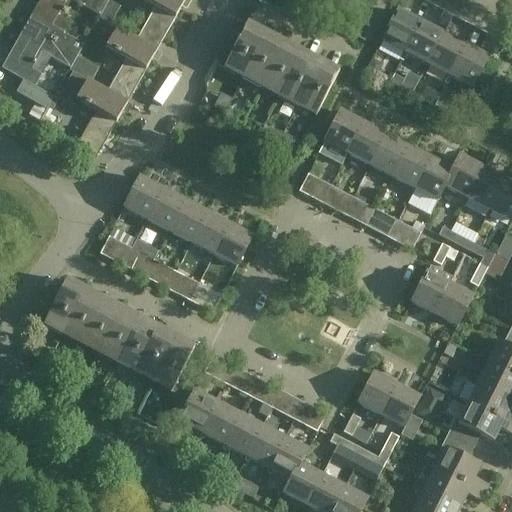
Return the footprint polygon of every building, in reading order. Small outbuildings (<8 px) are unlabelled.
[(40,0),(31,17),(64,36),(71,24),(61,19),(70,2),(99,18),(109,0),(40,0)] [(136,0),(154,10),(136,42),(156,53),(185,1),(184,0),(136,0)] [(450,0),(444,13),(453,18),(461,1),(460,0),(450,0)] [(470,5),(461,1),(453,18),(461,22),(470,5)] [(399,13),(382,43),(405,55),(421,24),(399,13)] [(376,21),(363,15),(352,37),(365,43),(376,21)] [(31,17),(1,70),(23,83),(17,94),(47,111),(54,100),(35,89),(41,77),(31,71),(41,55),(70,71),(83,47),(64,36),(31,17)] [(489,37),(498,41),(507,24),(498,20),(489,37)] [(443,36),(421,24),(405,55),(427,67),(443,36)] [(224,72),(242,82),(267,35),(248,25),(224,72)] [(125,61),(106,94),(126,106),(156,53),(136,42),(116,31),(105,50),(125,61)] [(285,44),(267,35),(242,82),(261,91),(285,44)] [(443,36),(427,67),(450,79),(466,48),(443,36)] [(498,41),(489,37),(482,49),(491,54),(498,41)] [(261,91),(279,100),(303,53),(285,44),(261,91)] [(488,60),(466,48),(450,79),(472,90),(488,60)] [(321,63),(303,53),(279,100),(297,110),(321,63)] [(340,72),(321,63),(297,110),(316,119),(340,72)] [(126,106),(106,94),(72,75),(57,102),(72,110),(76,103),(96,114),(76,148),(96,159),(126,106)] [(340,114),(324,145),(347,156),(363,126),(340,114)] [(385,138),(363,126),(347,156),(369,168),(385,138)] [(391,180),(407,150),(385,138),(369,168),(391,180)] [(430,161),(407,150),(391,180),(414,192),(430,161)] [(452,173),(444,189),(467,201),(482,171),(460,159),(452,173)] [(436,204),(444,189),(452,173),(430,161),(414,192),(436,204)] [(467,201),(489,213),(505,183),(482,171),(467,201)] [(139,180),(123,210),(146,222),(162,192),(139,180)] [(330,188),(321,183),(312,201),(321,206),(330,188)] [(511,225),(511,224),(511,186),(505,183),(489,213),(511,225)] [(146,222),(169,234),(184,203),(162,192),(146,222)] [(352,200),(343,195),(334,213),(343,217),(352,200)] [(207,215),(184,203),(169,234),(191,246),(207,215)] [(375,212),(366,207),(356,224),(365,229),(375,212)] [(191,246),(214,257),(229,227),(207,215),(191,246)] [(397,223),(389,219),(379,236),(388,241),(397,223)] [(252,239),(229,227),(214,257),(223,262),(236,269),(252,239)] [(446,241),(450,233),(442,229),(438,237),(446,241)] [(411,230),(402,248),(411,253),(420,235),(411,230)] [(473,244),(450,233),(446,241),(468,253),(473,244)] [(495,256),(473,244),(468,253),(483,260),(491,264),(495,256)] [(442,245),(432,263),(440,268),(450,250),(442,245)] [(113,264),(123,269),(132,251),(122,246),(113,264)] [(136,275),(145,280),(154,263),(145,258),(136,275)] [(491,264),(483,260),(470,285),(478,289),(490,267),(491,264)] [(159,287),(168,292),(177,274),(168,270),(159,287)] [(410,305),(433,317),(449,287),(426,275),(410,305)] [(44,328),(62,338),(86,291),(68,282),(44,328)] [(181,299),(190,304),(199,287),(190,282),(181,299)] [(472,299),(449,287),(433,317),(456,329),(472,299)] [(62,338),(80,347),(104,301),(86,291),(62,338)] [(203,311),(212,315),(221,298),(212,293),(203,311)] [(98,357),(123,310),(104,301),(80,347),(98,357)] [(98,357),(116,366),(140,320),(123,310),(98,357)] [(134,376),(158,329),(140,320),(116,366),(134,376)] [(176,338),(158,329),(134,376),(152,385),(176,338)] [(496,347),(494,353),(488,364),(511,375),(511,332),(510,331),(503,345),(494,341),(492,345),(496,347)] [(176,338),(152,385),(170,395),(195,348),(176,338)] [(476,378),(474,382),(511,400),(511,375),(488,364),(480,380),(476,378)] [(226,365),(217,383),(226,387),(235,370),(226,365)] [(357,406),(380,418),(396,387),(373,376),(357,406)] [(257,382),(248,377),(239,394),(248,399),(257,382)] [(511,416),(508,414),(511,405),(511,400),(474,382),(472,386),(476,388),(468,404),(496,418),(511,426),(511,416)] [(419,399),(396,387),(380,418),(403,430),(419,399)] [(279,393),(270,389),(261,406),(270,411),(279,393)] [(178,424),(200,436),(216,405),(194,394),(178,424)] [(302,405),(293,400),(284,417),(293,422),(302,405)] [(455,419),(447,436),(474,449),(480,437),(493,443),(500,430),(511,436),(511,426),(496,418),(468,404),(460,421),(455,419)] [(200,436),(223,447),(239,417),(216,405),(200,436)] [(325,417),(316,412),(307,429),(315,434),(325,417)] [(245,459),(261,429),(239,417),(223,447),(245,459)] [(350,439),(359,422),(351,417),(342,435),(350,439)] [(245,459),(268,471),(284,440),(261,429),(245,459)] [(389,436),(380,452),(389,456),(397,440),(389,436)] [(439,452),(443,454),(435,470),(463,484),(485,495),(489,487),(475,480),(481,467),(468,460),(474,449),(447,436),(439,452)] [(349,445),(332,437),(328,444),(344,453),(349,445)] [(299,466),(306,452),(284,440),(268,471),(289,482),(290,482),(298,466),(299,466)] [(367,465),(371,457),(354,448),(350,456),(367,465)] [(380,473),(389,456),(380,452),(372,468),(380,473)] [(298,466),(290,482),(289,482),(282,496),(305,508),(321,477),(299,466),(298,466)] [(485,495),(463,484),(435,470),(426,487),(422,485),(420,489),(451,504),(461,509),(467,496),(481,503),(485,495)] [(305,508),(312,511),(331,511),(343,489),(321,477),(305,508)] [(360,511),(366,501),(343,489),(331,511),(360,511)] [(418,493),(422,495),(414,511),(415,511),(458,511),(461,509),(451,504),(420,489),(418,493)]
